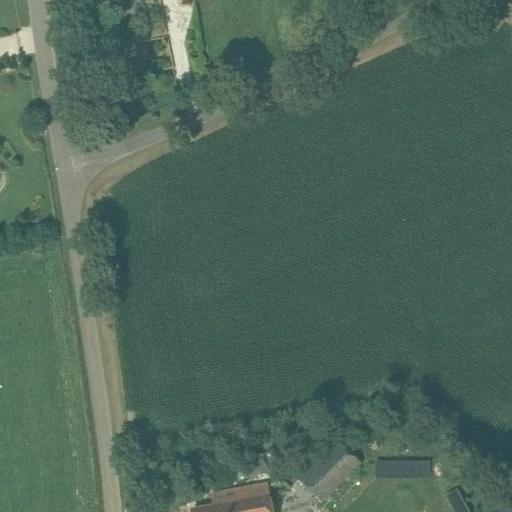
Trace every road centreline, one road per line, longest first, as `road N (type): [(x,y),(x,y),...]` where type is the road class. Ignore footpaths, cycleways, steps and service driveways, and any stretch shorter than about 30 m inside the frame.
road 1 (unclassified): [(64,175),(454,0)]
road 2 (unclassified): [(116,511),(64,175)]
road 3 (unclassified): [(64,175),(36,0)]
